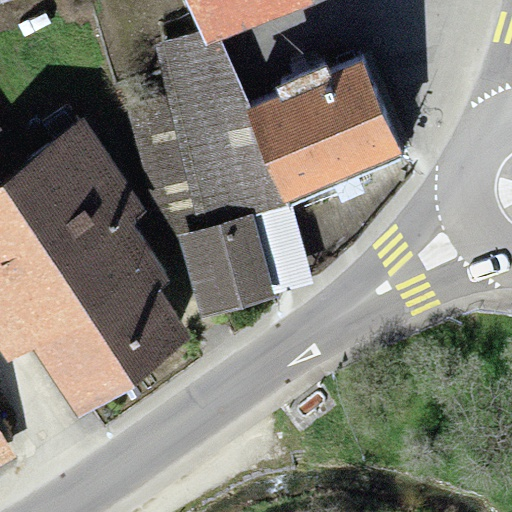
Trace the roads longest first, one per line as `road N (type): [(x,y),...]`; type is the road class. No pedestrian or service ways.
road 1 (secondary): [(36,511),(468,234)]
road 2 (secondary): [(511,122),(489,133),(462,169),(460,214),(468,234)]
